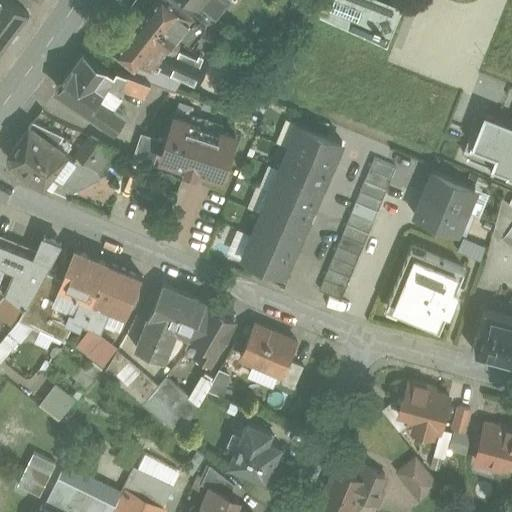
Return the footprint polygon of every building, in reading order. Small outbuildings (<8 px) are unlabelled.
[(0,0),(0,51),(29,12),(11,0),(0,0)] [(178,0),(152,0),(117,45),(132,62),(137,58),(204,86),(236,99),(250,72),(188,44),(206,21),(178,0)] [(403,6),(387,0),(316,0),(310,9),(388,44),(403,6)] [(115,71),(86,50),(59,88),(116,128),(127,113),(114,103),(124,89),(121,87),(122,84),(146,95),(152,80),(118,67),(117,68),(115,71)] [(511,122),(481,110),(459,165),(511,185),(511,122)] [(237,133),(175,114),(170,129),(168,129),(165,139),(165,140),(167,141),(162,153),(162,156),(187,164),(185,168),(197,172),(198,168),(223,176),(228,161),(230,161),(234,150),(232,149),(237,133)] [(65,135),(34,120),(7,157),(44,185),(55,170),(63,176),(76,158),(58,145),(65,135)] [(343,140),(301,123),(291,145),(333,163),(334,163),(343,140)] [(165,139),(142,131),(134,156),(154,166),(158,152),(162,153),(167,141),(165,140),(165,139)] [(119,150),(92,135),(78,154),(103,172),(119,150)] [(291,145),(282,168),(324,185),(333,163),(291,145)] [(397,165),(375,156),(370,167),(392,176),(397,165)] [(282,168),(282,167),(272,190),(314,207),(315,207),(324,185),(282,168)] [(392,176),(370,167),(366,178),(388,187),(392,176)] [(477,185),(434,168),(425,189),(468,207),(477,185)] [(388,187),(366,178),(361,189),(383,198),(388,187)] [(383,198),(361,189),(357,200),(379,209),(383,198)] [(468,207),(425,189),(416,211),(459,229),(468,207)] [(272,190),(263,212),(305,229),(314,207),(272,190)] [(511,204),(502,198),(494,230),(511,242),(511,204)] [(379,209),(357,200),(352,211),(374,220),(379,209)] [(374,220),(352,211),(348,222),(370,231),(374,220)] [(263,212),(253,234),(295,251),(305,229),(263,212)] [(348,222),(320,289),(342,298),(370,231),(348,222)] [(253,234),(243,257),(285,274),(295,251),(253,234)] [(483,258),(489,244),(468,235),(461,249),(483,258)] [(0,285),(26,306),(46,270),(52,261),(0,239),(0,285)] [(468,266),(410,244),(385,307),(443,329),(468,266)] [(64,277),(46,270),(26,306),(20,316),(63,336),(67,337),(73,324),(65,320),(73,303),(77,305),(73,315),(84,320),(85,320),(110,262),(76,248),(64,277)] [(142,275),(110,261),(110,262),(85,320),(96,324),(105,303),(127,312),(142,275)] [(164,284),(151,316),(138,348),(175,363),(183,344),(172,339),(177,327),(193,334),(206,302),(164,284)] [(7,293),(0,302),(0,315),(12,324),(25,307),(7,293)] [(237,315),(211,304),(206,302),(193,334),(190,341),(202,347),(200,351),(212,358),(237,315)] [(511,315),(488,308),(481,332),(478,336),(474,349),(511,359),(511,315)] [(298,340),(255,322),(241,355),(279,371),(284,373),(291,359),(298,340)] [(63,336),(42,326),(36,340),(48,346),(52,336),(61,340),(63,336)] [(9,331),(0,343),(0,350),(6,355),(19,339),(9,331)] [(157,384),(118,350),(119,349),(118,348),(106,369),(144,401),(160,383),(159,382),(157,384)] [(304,364),(291,359),(284,373),(279,371),(276,379),(295,387),(304,364)] [(96,361),(77,384),(84,390),(103,367),(96,361)] [(144,401),(182,434),(201,402),(167,374),(160,383),(144,401)] [(435,387),(410,380),(406,397),(404,396),(400,411),(411,414),(409,423),(415,424),(414,428),(433,433),(434,429),(440,431),(450,395),(434,391),(435,387)] [(57,389),(45,406),(60,417),(72,401),(57,389)] [(471,409),(460,406),(454,427),(465,430),(471,409)] [(273,429),(249,419),(231,461),(267,477),(275,459),(278,460),(279,459),(284,448),(283,447),(281,446),(282,444),(269,438),(273,429)] [(511,427),(486,421),(483,434),(478,436),(476,443),(479,446),(476,460),(508,469),(510,461),(511,461),(511,427)] [(416,456),(397,471),(419,498),(438,483),(416,456)] [(158,468),(142,460),(139,467),(155,475),(158,468)] [(236,483),(211,462),(202,482),(211,486),(211,485),(231,494),(236,483)] [(359,479),(336,467),(316,511),(352,511),(360,496),(379,504),(384,492),(379,489),(385,475),(365,466),(359,479)] [(155,475),(139,467),(128,489),(127,490),(162,508),(174,485),(155,475)] [(102,511),(108,499),(58,475),(45,503),(62,511),(102,511)] [(231,494),(211,485),(211,486),(199,511),(249,511),(241,508),(238,501),(230,497),(231,494)] [(162,508),(127,490),(120,505),(116,511),(162,511),(164,509),(162,508)] [(116,511),(120,505),(108,499),(102,511),(116,511)] [(62,511),(45,503),(40,511),(62,511)]
